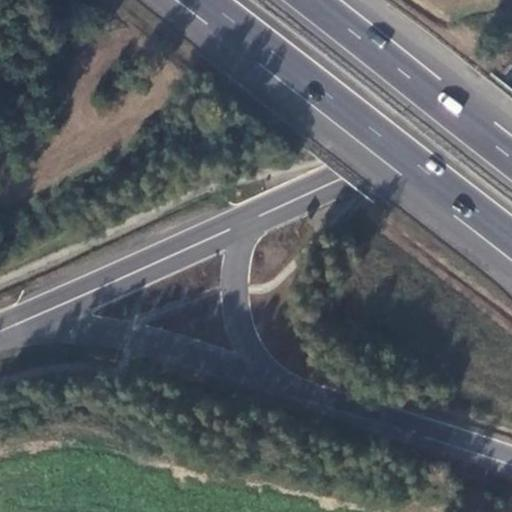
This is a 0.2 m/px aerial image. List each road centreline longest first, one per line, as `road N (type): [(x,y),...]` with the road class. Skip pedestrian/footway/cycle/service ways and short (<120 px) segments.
road 1 (trunk): [(204,0),(511,241)]
road 2 (secondary): [(245,216),(511,101)]
road 3 (trunk): [(12,323),(124,337),(269,379)]
road 4 (trunk): [(511,159),(308,0)]
road 5 (secondary): [(12,323),(245,216)]
road 6 (trunk): [(269,379),(511,457)]
road 7 (trunk): [(245,216),(233,294),(243,336),(269,379)]
